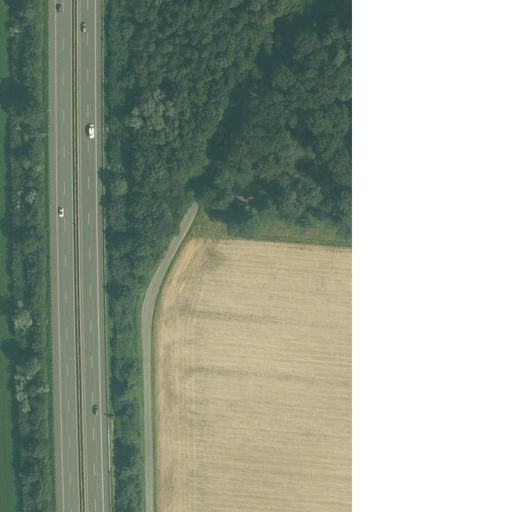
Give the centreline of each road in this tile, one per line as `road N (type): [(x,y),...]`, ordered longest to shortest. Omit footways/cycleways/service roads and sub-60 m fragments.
road 1 (unclassified): [(318,0),(183,235),(153,303),(150,511)]
road 2 (motorway): [(59,0),(68,511)]
road 3 (motorway): [(101,511),(93,0)]
